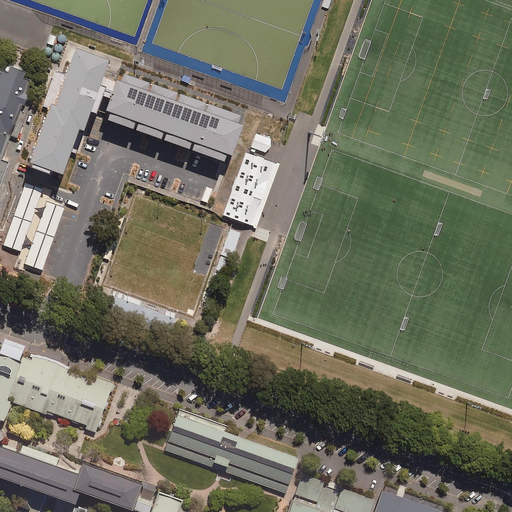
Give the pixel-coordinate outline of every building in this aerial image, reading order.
[(328,9),(331,0),(323,0),(321,6),(328,9)] [(56,37),(50,34),(47,43),(53,45),(56,37)] [(61,43),(62,43),(63,43),(65,42),(66,41),(66,40),(66,38),(66,37),(65,36),(64,35),(62,34),(61,34),(60,35),(58,36),(58,37),(57,39),(58,40),(58,41),(59,42),(61,43)] [(56,45),(55,46),(54,47),(54,49),(55,50),(56,51),(57,52),(58,52),(59,52),(61,52),(62,51),(62,50),(63,48),(63,47),(62,46),(61,45),(60,44),(58,44),(57,44),(56,45)] [(48,109),(29,163),(33,164),(31,167),(31,168),(50,175),(52,170),(54,171),(63,174),(71,151),(76,153),(91,112),(96,114),(103,95),(111,98),(107,110),(111,112),(108,120),(133,129),(136,121),(139,122),(136,130),(162,140),(165,132),(166,132),(164,140),(190,150),(193,142),(195,142),(192,150),(224,162),(227,154),(231,155),(242,125),(238,123),(241,116),(230,112),(209,104),(206,112),(203,111),(205,103),(181,94),(178,102),(175,101),(177,93),(153,84),(150,92),(147,91),(150,83),(125,74),(122,82),(117,80),(121,69),(108,64),(110,59),(76,47),(66,74),(55,70),(42,107),(48,109)] [(52,53),(52,51),(52,50),(52,48),(50,47),(49,47),(48,47),(46,47),(45,48),(44,49),(44,50),(44,51),(44,53),(45,54),(46,55),(47,55),(49,55),(50,55),(51,54),(52,53)] [(57,60),(59,60),(60,58),(60,57),(60,56),(59,54),(58,53),(57,53),(56,52),(55,53),(53,53),(52,54),(52,55),(52,57),(52,58),(52,59),(53,60),(55,61),(56,61),(57,60)] [(0,187),(9,162),(2,160),(11,135),(18,138),(27,113),(20,110),(24,100),(31,80),(24,78),(26,72),(10,66),(8,72),(0,68),(0,187)] [(271,140),(256,134),(251,147),(266,153),(271,147),(271,140)] [(274,163),(246,152),(223,214),(223,215),(251,225),(257,227),(280,165),(274,163)] [(60,181),(52,178),(50,184),(58,187),(60,181)] [(3,245),(21,251),(43,189),(25,183),(7,233),(3,245)] [(46,201),(24,264),(42,270),(64,208),(46,201)] [(118,215),(103,258),(109,260),(124,217),(118,215)] [(229,258),(232,259),(241,233),(230,229),(221,255),(229,258)] [(229,258),(221,255),(207,294),(216,297),(229,258)] [(0,265),(0,275),(6,278),(9,269),(0,265)] [(175,317),(176,314),(113,290),(105,311),(169,334),(172,326),(175,317)] [(0,479),(76,507),(81,494),(130,511),(134,511),(135,511),(138,503),(143,486),(83,465),(79,476),(20,455),(0,447),(0,441),(3,440),(4,436),(2,431),(0,430),(0,422),(1,421),(4,422),(7,417),(10,409),(11,402),(96,433),(114,384),(97,378),(95,383),(69,373),(71,368),(59,361),(46,357),(31,354),(29,359),(22,357),(25,346),(5,339),(0,352),(0,351),(0,479)] [(227,425),(178,408),(163,449),(166,450),(219,469),(232,474),(267,486),(285,493),(298,456),(296,456),(245,437),(225,430),(227,425)] [(301,473),(286,511),(370,511),(375,499),(301,473)] [(430,511),(379,493),(372,511),(430,511)] [(181,511),(184,503),(160,495),(154,509),(145,505),(138,503),(135,511),(181,511)]
